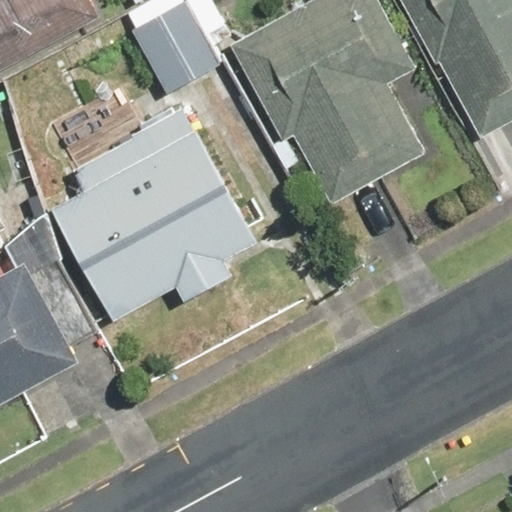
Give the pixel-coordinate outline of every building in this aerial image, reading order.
[(0,0),(0,62),(95,12),(89,0),(0,0)] [(223,28),(209,0),(191,0),(190,0),(189,0),(164,0),(126,19),(162,93),(221,65),(207,35),(223,28)] [(418,66),(376,0),(310,0),(228,45),(277,142),(293,134),(326,199),(424,150),(389,81),(418,66)] [(511,0),(398,0),(479,142),(511,123),(511,0)] [(81,187),(46,207),(111,320),(174,284),(185,302),(236,273),(227,257),(257,239),(181,107),(71,170),(81,187)] [(0,262),(10,258),(0,238),(0,225),(4,223),(0,215),(0,262)] [(25,264),(0,276),(0,403),(77,363),(25,264)]
